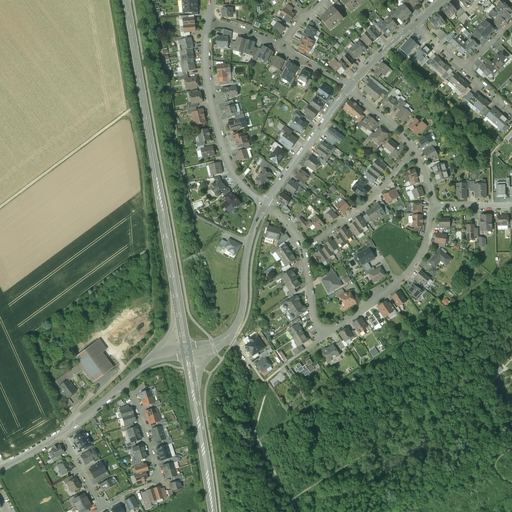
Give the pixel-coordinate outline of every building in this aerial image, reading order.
[(363,2),(361,0),(342,0),(341,1),(351,13),(354,10),(355,8),(359,5),(360,5),(363,2)] [(458,0),(461,3),(463,6),(463,5),(466,9),(476,0),(458,0)] [(409,8),(407,5),(403,1),(401,3),(404,6),(407,10),(409,8)] [(502,2),(495,8),(506,19),(511,12),(508,8),(502,2)] [(450,4),(442,11),(449,19),(457,12),(450,4)] [(407,10),(404,6),(399,9),(407,19),(409,17),(408,16),(411,14),(407,10)] [(291,12),(285,8),(282,13),(283,13),(280,17),(289,23),(295,15),(291,12)] [(330,10),(329,11),(338,23),(339,23),(343,20),(333,8),(331,10),(330,10)] [(495,8),(489,14),(495,20),(499,25),(506,19),(495,8)] [(232,18),(232,9),(223,9),(222,9),(222,18),(232,18)] [(407,19),(399,9),(395,13),(394,13),(398,18),(402,22),(404,20),(405,20),(407,19)] [(329,11),(324,15),(334,26),(338,23),(329,11)] [(395,20),(398,18),(394,13),(395,13),(392,11),(389,14),(395,20)] [(468,18),(465,13),(458,19),(462,24),(468,18)] [(393,22),(395,20),(389,14),(387,16),(389,18),(393,22)] [(324,15),(323,17),(320,19),(330,30),(334,27),(334,26),(324,15)] [(437,15),(429,21),(437,29),(444,23),(437,15)] [(312,23),(316,26),(317,27),(320,22),(316,18),(312,23)] [(393,22),(389,18),(384,23),(391,31),(396,26),(393,22)] [(277,23),(282,27),(285,24),(278,19),(275,22),(277,23)] [(488,24),(484,20),(479,24),(489,35),(494,30),(492,28),(488,24)] [(282,27),(277,23),(272,31),(279,36),(284,28),(282,27)] [(391,31),(384,23),(379,27),(382,31),(386,36),(391,31)] [(380,33),(382,31),(379,27),(377,24),(374,27),(379,32),(380,33)] [(489,35),(479,24),(474,29),(476,31),(482,37),(485,39),(489,35)] [(308,27),(308,26),(305,31),(314,36),(317,31),(314,30),(308,27)] [(376,34),(372,29),(367,33),(374,41),(379,37),(376,34)] [(223,30),(223,36),(225,37),(224,37),(228,37),(228,40),(231,40),(232,32),(223,30)] [(314,36),(305,31),(302,36),(305,38),(311,41),(314,36)] [(474,38),(478,42),(482,37),(476,31),(472,35),(474,38)] [(447,36),(443,32),(436,38),(440,42),(445,39),(447,36)] [(374,41),(367,33),(362,37),(363,38),(368,44),(369,45),(374,41)] [(447,36),(445,39),(448,43),(453,39),(451,37),(453,35),(451,33),(447,36)] [(224,37),(225,37),(223,36),(221,36),(221,37),(219,37),(219,40),(217,40),(217,45),(219,45),(218,48),(220,48),(224,49),(224,48),(228,48),(228,40),(228,37),(224,37)] [(183,40),(179,41),(180,46),(192,44),(191,38),(183,40)] [(246,41),(237,38),(236,43),(234,50),(242,53),(246,41)] [(311,41),(305,38),(302,43),(311,48),(314,43),(311,41)] [(417,45),(410,38),(400,49),(407,56),(411,51),(417,45)] [(465,45),(458,38),(454,42),(454,41),(451,45),(462,55),(464,52),(466,52),(469,55),(478,46),(476,45),(472,40),(471,39),(465,45)] [(255,43),(246,41),(242,53),(251,55),(253,48),(255,43)] [(363,47),(359,42),(354,46),(361,54),(366,50),(363,47)] [(311,48),(302,43),(300,48),(306,51),(309,52),(311,48)] [(420,47),(417,45),(411,51),(414,54),(420,47)] [(357,58),(361,54),(354,46),(350,50),(357,58)] [(431,52),(424,46),(415,57),(421,63),(426,58),(431,52)] [(499,53),(501,55),(503,53),(506,50),(501,46),(496,50),(499,53)] [(271,52),(263,47),(260,53),(257,57),(264,61),(266,61),(271,52)] [(350,59),(352,57),(347,52),(346,50),(344,52),(347,56),(350,59)] [(355,60),(357,58),(350,50),(347,52),(352,57),(355,60)] [(503,53),(501,55),(499,53),(497,55),(498,56),(495,58),(496,59),(494,61),(500,68),(504,64),(503,62),(507,58),(503,53)] [(284,61),(275,56),(270,66),(279,70),(284,61)] [(347,56),(342,60),(349,68),(354,64),(350,59),(347,56)] [(443,63),(437,57),(433,61),(430,64),(431,65),(437,70),(443,63)] [(421,63),(420,64),(422,66),(425,63),(428,60),(426,58),(421,63)] [(429,67),(431,65),(430,64),(433,61),(430,58),(425,63),(429,67)] [(338,63),(335,60),(330,65),(336,72),(341,67),(345,72),(349,68),(342,60),(338,63)] [(494,61),(492,64),(491,62),(488,65),(487,64),(485,66),(487,68),(485,70),(490,75),(494,70),(496,72),(500,68),(494,61)] [(290,64),(290,63),(287,68),(283,76),(290,80),(290,81),(292,77),(298,68),(290,64)] [(390,69),(382,63),(376,70),(377,70),(382,75),(384,76),(390,69)] [(449,69),(443,63),(437,70),(443,75),(443,76),(446,72),(449,69)] [(223,66),(217,66),(218,78),(224,77),(224,74),(230,73),(229,66),(226,66),(224,64),(223,66)] [(487,68),(485,66),(483,64),(478,68),(483,73),(485,70),(487,68)] [(194,65),(182,68),(183,73),(187,72),(195,70),(194,65)] [(306,71),(305,70),(303,70),(298,80),(298,82),(299,82),(301,82),(305,84),(306,84),(309,79),(311,75),(311,73),(309,72),(308,73),(306,72),(306,71)] [(382,75),(377,70),(374,74),(379,78),(382,75)] [(449,75),(446,72),(443,76),(443,75),(441,77),(445,81),(446,79),(449,75)] [(224,77),(218,78),(218,83),(220,83),(220,86),(229,85),(229,82),(230,82),(230,73),(224,74),(224,77)] [(462,80),(456,74),(454,76),(449,81),(449,82),(456,88),(462,80)] [(188,79),(184,80),(187,89),(199,87),(197,77),(188,79)] [(312,81),(309,79),(306,84),(305,84),(304,87),(308,89),(312,81)] [(469,86),(462,80),(456,88),(462,94),(463,93),(468,88),(469,86)] [(371,82),(367,86),(364,91),(368,94),(369,94),(370,95),(377,87),(371,82)] [(333,91),(324,84),(318,92),(322,95),(320,98),(321,98),(326,102),(326,103),(330,97),(329,96),(333,91)] [(232,88),(221,90),(222,92),(221,92),(222,96),(223,96),(223,99),(228,98),(232,97),(237,96),(236,87),(232,88)] [(383,92),(377,87),(370,95),(372,97),(376,101),(380,96),(383,92)] [(396,92),(393,90),(389,94),(392,96),(391,97),(395,100),(398,96),(395,93),(396,92)] [(471,99),(475,95),(471,91),(467,96),(471,99)] [(192,94),(190,95),(192,100),(191,100),(191,104),(192,105),(197,104),(203,102),(200,93),(198,93),(192,94)] [(471,99),(469,102),(474,106),(475,105),(481,98),(476,94),(475,95),(471,99)] [(391,97),(383,106),(387,109),(390,111),(391,112),(395,107),(398,103),(397,102),(395,100),(391,97)] [(481,98),(475,105),(478,107),(477,108),(481,112),(485,108),(486,108),(489,104),(487,102),(486,103),(484,101),(485,101),(485,100),(484,101),(481,98)] [(398,103),(395,107),(398,109),(404,102),(400,99),(397,102),(398,103)] [(317,102),(314,100),(310,106),(318,112),(323,105),(318,102),(317,102)] [(353,105),(350,102),(344,109),(347,111),(348,110),(350,113),(349,114),(353,118),(356,115),(358,118),(361,114),(360,113),(362,110),(356,106),(355,107),(353,105)] [(404,102),(398,109),(400,111),(403,108),(406,104),(404,102)] [(234,105),(224,108),(226,116),(231,115),(237,113),(234,105)] [(313,119),(318,112),(310,106),(304,113),(307,114),(313,119)] [(403,108),(400,111),(396,117),(403,123),(410,114),(403,108)] [(488,110),(486,108),(485,108),(481,112),(479,114),(482,117),(483,116),(488,110)] [(501,115),(494,108),(491,112),(487,116),(486,118),(483,120),(486,122),(487,120),(492,125),(494,122),(501,115)] [(197,112),(192,113),(192,114),(195,126),(198,125),(199,124),(201,123),(202,124),(206,123),(203,110),(199,111),(199,112),(197,112)] [(296,118),(297,118),(300,120),(303,116),(296,111),(293,115),(296,118)] [(364,117),(361,114),(358,118),(356,121),(359,123),(361,121),(364,117)] [(501,115),(494,122),(501,128),(499,130),(503,134),(508,128),(505,125),(508,121),(501,115)] [(372,120),(368,117),(363,123),(361,125),(362,125),(366,129),(367,128),(370,131),(376,123),(372,120)] [(300,120),(297,118),(296,118),(296,119),(294,119),(293,121),(293,122),(295,123),(292,128),(296,131),(298,131),(301,133),(302,132),(303,132),(304,131),(304,129),(307,125),(300,120)] [(406,125),(408,127),(414,120),(411,118),(406,125)] [(419,121),(415,118),(414,120),(408,127),(412,130),(412,129),(414,131),(413,133),(416,135),(421,130),(422,131),(427,126),(422,122),(420,124),(418,122),(419,121)] [(236,121),(229,123),(231,131),(241,128),(239,121),(239,120),(236,121)] [(281,132),(285,134),(286,133),(290,135),(292,132),(285,126),(281,132)] [(345,138),(331,127),(326,134),(330,137),(328,139),(335,143),(336,141),(337,142),(340,144),(345,138)] [(374,134),(371,138),(373,139),(379,145),(388,134),(380,128),(374,134)] [(207,130),(198,132),(200,142),(205,141),(210,140),(209,135),(209,132),(208,132),(207,130)] [(244,133),(233,137),(234,141),(236,140),(237,145),(237,146),(246,143),(248,143),(246,136),(245,137),(244,133)] [(290,135),(286,133),(285,134),(279,141),(290,149),(297,140),(290,135)] [(374,134),(372,133),(366,139),(370,143),(373,139),(371,138),(374,134)] [(429,135),(418,142),(420,144),(419,144),(421,148),(427,145),(433,141),(429,135)] [(397,147),(390,141),(385,147),(392,153),(395,149),(397,147)] [(272,146),(276,149),(277,148),(281,150),(283,148),(275,142),(272,146)] [(327,146),(323,143),(320,143),(319,145),(320,146),(319,147),(330,155),(332,153),(332,152),(333,150),(328,146),(327,146)] [(204,149),(201,149),(201,151),(202,153),(201,154),(202,156),(203,157),(205,156),(205,158),(214,156),(212,147),(204,149)] [(330,155),(319,147),(318,148),(317,148),(316,149),(316,152),(321,155),(326,159),(327,158),(329,158),(330,155)] [(281,150),(277,148),(276,149),(270,158),(273,160),(272,161),(278,165),(286,154),(281,150)] [(425,153),(424,154),(425,155),(426,155),(429,161),(437,156),(435,152),(435,150),(435,149),(433,148),(432,148),(425,153)] [(243,151),(237,152),(240,161),(249,159),(246,150),(243,151)] [(316,160),(311,156),(309,158),(308,158),(307,159),(308,160),(305,165),(308,167),(313,171),(314,171),(320,163),(316,160)] [(319,158),(316,160),(320,163),(322,164),(322,165),(324,166),(326,163),(325,162),(319,158)] [(260,166),(263,169),(272,175),(276,170),(264,161),(260,166)] [(379,163),(376,161),(372,166),(381,173),(385,168),(384,168),(379,163)] [(210,165),(209,166),(210,171),(211,171),(212,176),(222,173),(220,163),(215,164),(210,165)] [(433,166),(432,167),(434,171),(435,174),(434,174),(435,174),(446,171),(444,163),(440,165),(433,166)] [(381,173),(372,166),(369,171),(378,178),(381,173)] [(272,175),(263,169),(256,180),(264,186),(267,182),(268,183),(270,179),(270,178),(272,175)] [(305,174),(300,170),(295,178),(300,181),(304,184),(309,177),(305,174)] [(307,170),(305,174),(309,177),(312,179),(314,176),(312,174),(307,170)] [(411,171),(410,171),(409,172),(408,173),(404,174),(406,180),(408,181),(410,180),(416,178),(417,178),(414,170),(411,171)] [(378,178),(369,171),(365,175),(368,178),(373,182),(374,182),(378,178)] [(446,171),(435,174),(435,175),(436,178),(437,182),(438,182),(444,180),(448,179),(446,171)] [(364,187),(368,182),(366,180),(362,177),(358,182),(364,187)] [(217,183),(215,185),(214,184),(213,184),(211,185),(211,187),(212,187),(211,188),(216,194),(215,196),(217,197),(219,197),(220,196),(220,194),(222,193),(227,189),(220,181),(220,180),(217,183)] [(295,185),(290,181),(285,188),(293,194),(298,188),(298,187),(295,185)] [(364,187),(358,182),(354,187),(357,189),(355,192),(356,194),(357,194),(358,194),(359,196),(360,196),(361,196),(361,195),(363,197),(365,195),(365,194),(368,190),(364,187)] [(481,183),(480,184),(480,185),(475,185),(475,191),(475,198),(486,198),(485,184),(484,183),(481,183)] [(506,183),(496,184),(496,197),(506,197),(506,183)] [(466,184),(456,184),(457,199),(466,199),(466,190),(466,184)] [(228,188),(227,189),(222,193),(224,196),(229,192),(230,191),(228,188)] [(414,190),(412,191),(415,199),(424,196),(421,188),(414,190)] [(396,189),(383,196),(387,203),(389,204),(391,202),(391,201),(400,196),(396,189)] [(233,196),(230,192),(224,196),(222,198),(225,201),(221,205),(230,215),(242,204),(234,195),(233,196)] [(291,200),(282,193),(278,199),(280,201),(279,202),(285,206),(286,207),(286,206),(291,200)] [(343,201),(347,206),(350,204),(344,197),(341,199),(343,201)] [(343,201),(340,203),(340,202),(335,206),(341,212),(341,211),(343,214),(344,214),(345,213),(344,212),(349,207),(347,206),(343,201)] [(382,210),(378,204),(377,204),(375,205),(375,207),(372,209),(378,217),(379,218),(382,216),(383,216),(385,216),(385,215),(385,214),(389,212),(386,207),(382,210)] [(422,213),(422,204),(416,204),(416,207),(413,207),(413,213),(422,213)] [(286,206),(286,207),(285,206),(281,210),(284,214),(286,214),(287,214),(290,212),(286,206)] [(372,209),(366,213),(367,215),(371,220),(372,222),(378,217),(372,209)] [(334,214),(331,210),(324,217),(330,224),(337,217),(334,214)] [(491,215),(481,216),(481,232),(485,232),(485,235),(486,236),(490,235),(491,234),(491,231),(491,215)] [(318,219),(315,216),(310,222),(312,225),(318,231),(324,225),(318,219)] [(421,216),(413,216),(413,217),(410,217),(409,217),(409,222),(410,223),(413,223),(413,227),(414,227),(422,227),(422,223),(423,222),(423,220),(422,220),(421,216)] [(508,216),(497,216),(497,226),(498,226),(498,224),(501,224),(501,226),(507,226),(508,226),(508,220),(508,216)] [(302,218),(301,217),(298,220),(296,222),(301,227),(302,227),(306,231),(309,228),(309,227),(312,224),(312,225),(310,222),(309,221),(306,223),(302,218)] [(361,220),(360,218),(355,222),(356,224),(361,231),(366,227),(364,225),(361,220)] [(449,219),(439,219),(439,227),(450,227),(449,219)] [(356,224),(351,228),(355,233),(357,237),(363,233),(361,231),(356,224)] [(471,226),(469,225),(468,225),(467,226),(467,230),(466,232),(466,233),(467,234),(467,239),(474,239),(474,237),(474,229),(474,227),(471,227),(471,226)] [(276,229),(273,228),(268,226),(265,238),(278,241),(279,235),(281,230),(276,229)] [(422,227),(414,227),(414,228),(414,229),(411,229),(409,232),(417,236),(422,227)] [(346,231),(345,229),(340,233),(341,235),(346,241),(351,238),(350,236),(346,231)] [(282,236),(279,235),(278,241),(277,243),(280,245),(289,239),(285,234),(282,236)] [(445,236),(436,234),(435,243),(439,244),(444,244),(445,236)] [(346,241),(341,235),(336,239),(340,244),(343,248),(348,244),(346,241)] [(332,242),(330,239),(328,241),(328,242),(325,244),(326,246),(332,253),(337,249),(332,242)] [(234,242),(229,240),(227,243),(225,247),(231,251),(230,252),(236,255),(241,246),(236,243),(234,243),(234,242)] [(369,249),(370,251),(375,248),(371,240),(366,244),(369,249)] [(280,249),(276,252),(281,259),(291,253),(286,245),(280,249)] [(276,252),(280,249),(279,246),(270,252),(272,255),(276,252)] [(332,253),(326,246),(324,247),(325,248),(322,250),(328,259),(333,255),(332,253)] [(328,259),(322,250),(321,249),(318,251),(319,252),(317,254),(316,253),(319,258),(325,266),(330,262),(328,259)] [(369,249),(358,255),(363,264),(365,263),(365,264),(366,263),(374,258),(370,251),(369,249)] [(451,260),(439,250),(429,263),(435,268),(441,260),(444,262),(443,264),(444,264),(446,266),(451,260)] [(291,253),(281,259),(286,266),(286,267),(289,265),(296,260),(291,253)] [(432,267),(428,272),(433,277),(437,271),(432,267)] [(327,278),(335,274),(331,268),(324,273),(327,278)] [(375,271),(367,275),(370,281),(372,279),(374,283),(385,277),(380,268),(375,271)] [(285,275),(281,278),(281,279),(286,285),(296,278),(295,276),(293,273),(292,270),(285,275)] [(281,278),(285,275),(283,272),(275,278),(278,281),(281,279),(281,278)] [(421,273),(419,275),(418,275),(416,277),(420,281),(420,280),(423,283),(423,284),(424,285),(426,285),(427,284),(427,282),(429,279),(421,273)] [(327,278),(322,281),(329,293),(341,286),(335,274),(327,278)] [(296,278),(286,285),(290,292),(291,292),(294,290),(300,285),(298,281),(298,280),(296,278)] [(419,289),(419,290),(421,287),(414,281),(412,284),(412,285),(413,285),(418,290),(419,289)] [(418,290),(413,285),(412,285),(411,286),(411,287),(410,289),(409,289),(408,290),(408,292),(411,295),(411,297),(415,300),(417,300),(419,297),(419,295),(422,292),(419,290),(419,289),(418,290)] [(345,294),(342,289),(334,293),(337,299),(340,297),(345,294)] [(345,294),(340,297),(343,302),(341,304),(343,307),(345,306),(346,308),(351,306),(352,306),(355,305),(355,303),(354,301),(355,299),(353,299),(349,292),(345,294)] [(406,302),(400,292),(392,297),(398,307),(399,307),(401,306),(406,302)] [(298,297),(296,297),(295,297),(288,302),(283,305),(284,306),(283,308),(284,309),(286,309),(287,309),(289,312),(300,304),(298,301),(299,299),(298,297)] [(386,302),(383,304),(383,305),(380,307),(381,309),(385,315),(386,317),(393,312),(390,308),(391,308),(389,305),(388,306),(386,302)] [(300,304),(289,312),(291,315),(290,316),(290,317),(291,319),(293,319),(293,320),(298,317),(305,311),(306,309),(305,308),(303,307),(300,304)] [(401,306),(399,307),(398,307),(396,308),(400,314),(404,311),(401,306)] [(376,313),(372,314),(373,315),(368,319),(374,328),(379,324),(380,325),(383,323),(381,320),(377,315),(376,313)] [(361,319),(353,324),(357,330),(359,334),(364,331),(363,330),(367,328),(361,319)] [(294,327),(288,331),(294,339),(302,333),(299,328),(300,327),(298,324),(294,327)] [(347,328),(339,334),(344,341),(347,339),(349,339),(353,337),(350,332),(347,328)] [(302,333),(294,339),(296,342),(295,343),(298,347),(298,348),(301,346),(308,340),(306,337),(305,338),(302,333)] [(251,342),(246,346),(245,346),(246,348),(248,352),(249,351),(252,356),(257,353),(265,348),(260,341),(257,342),(254,336),(249,339),(251,342)] [(251,342),(249,339),(248,337),(243,340),(246,346),(251,342)] [(55,381),(59,387),(68,381),(74,377),(75,377),(77,376),(77,375),(83,370),(92,383),(112,368),(102,353),(106,350),(99,340),(74,359),(78,364),(55,381)] [(341,341),(336,344),(340,351),(345,348),(341,341)] [(304,351),(301,346),(298,348),(298,347),(293,350),(296,356),(304,351)] [(333,346),(327,350),(324,349),(322,351),(321,353),(323,356),(325,356),(331,366),(342,359),(333,346)] [(373,358),(379,354),(375,347),(369,351),(373,358)] [(308,357),(302,362),(302,363),(300,364),(296,366),(297,368),(294,369),(296,372),(298,371),(299,373),(302,372),(305,377),(315,370),(313,368),(315,367),(311,362),(312,361),(311,359),(310,360),(308,357)] [(271,366),(266,358),(257,364),(262,372),(271,366)] [(312,361),(311,362),(315,367),(316,369),(320,367),(315,359),(312,361)] [(497,374),(503,370),(499,365),(493,369),(497,374)] [(58,388),(58,390),(59,392),(61,391),(65,397),(70,394),(71,395),(76,391),(68,381),(59,387),(58,388)] [(146,392),(139,394),(141,400),(151,397),(150,391),(146,392)] [(151,397),(141,400),(143,406),(150,404),(153,403),(151,397)] [(69,400),(63,404),(66,409),(72,404),(69,400)] [(128,409),(120,412),(122,418),(133,415),(131,408),(128,409)] [(152,410),(145,412),(147,418),(157,415),(155,409),(152,410)] [(133,415),(122,418),(124,425),(132,423),(135,422),(133,415)] [(157,415),(147,418),(149,425),(156,422),(159,421),(157,415)] [(130,429),(127,431),(129,437),(139,434),(137,427),(130,429)] [(158,428),(151,430),(153,436),(163,433),(161,427),(158,428)] [(76,437),(73,438),(77,444),(87,438),(83,433),(76,437)] [(163,433),(153,436),(155,443),(161,441),(165,439),(163,433)] [(139,434),(129,437),(130,443),(131,443),(134,442),(141,440),(139,434)] [(87,438),(77,444),(80,450),(83,448),(90,444),(87,438)] [(59,445),(57,447),(56,446),(53,448),(53,449),(51,450),(55,458),(60,455),(64,453),(59,445)] [(136,448),(132,449),(134,455),(144,452),(142,445),(136,448)] [(163,446),(156,448),(158,455),(169,451),(167,445),(163,446)] [(88,452),(80,456),(85,465),(93,461),(97,458),(92,450),(88,452)] [(169,451),(158,455),(160,461),(167,459),(170,458),(170,457),(169,451)] [(144,452),(134,455),(136,461),(140,460),(146,458),(144,452)] [(66,461),(63,463),(63,462),(62,461),(59,462),(59,464),(60,465),(57,466),(59,470),(58,473),(67,475),(67,472),(71,470),(70,468),(71,468),(71,467),(70,465),(69,464),(68,465),(66,461)] [(101,463),(89,470),(94,479),(106,472),(105,470),(105,469),(106,468),(105,466),(103,466),(101,463)] [(169,464),(162,467),(164,473),(174,470),(172,464),(172,463),(169,464)] [(143,465),(134,468),(136,475),(144,472),(145,472),(147,471),(145,465),(143,465)] [(174,470),(164,473),(166,479),(173,477),(176,476),(176,475),(174,470)] [(144,472),(136,475),(133,475),(136,482),(143,480),(147,479),(145,472),(144,472)] [(71,476),(63,480),(66,485),(67,484),(71,481),(73,479),(71,476)] [(73,479),(71,481),(67,484),(69,486),(68,487),(70,489),(72,492),(76,490),(80,488),(79,484),(78,481),(77,482),(75,478),(73,479)] [(108,481),(100,485),(103,492),(115,485),(112,478),(108,481)] [(174,483),(169,485),(171,490),(171,491),(181,488),(179,482),(174,483)] [(159,487),(153,490),(156,500),(163,498),(160,490),(159,487)] [(153,490),(146,492),(148,497),(146,497),(147,501),(144,502),(146,509),(151,507),(150,502),(156,500),(153,490)] [(77,498),(72,500),(73,501),(76,507),(87,500),(84,494),(77,498)] [(132,497),(125,502),(127,506),(129,511),(132,509),(133,510),(137,508),(136,507),(137,506),(132,497)] [(76,507),(75,507),(77,510),(78,510),(78,511),(82,511),(88,509),(91,507),(87,500),(76,507)]
